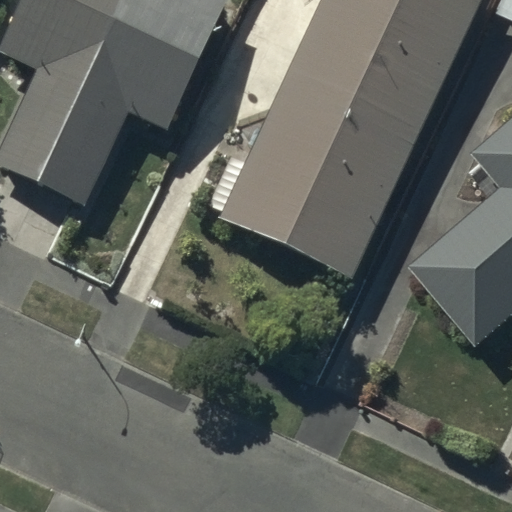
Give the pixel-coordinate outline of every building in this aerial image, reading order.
[(225,0),(18,0),(0,41),(0,53),(34,69),(0,144),(0,167),(84,205),(127,110),(167,128),(225,0)] [(320,0),(293,59),(425,120),(480,0),(320,0)] [(511,0),(508,0),(501,18),(511,22),(511,0)] [(293,59),(218,217),(352,279),(425,120),(293,59)] [(511,136),(479,165),(509,199),(417,278),(485,357),(511,334),(511,136)]
